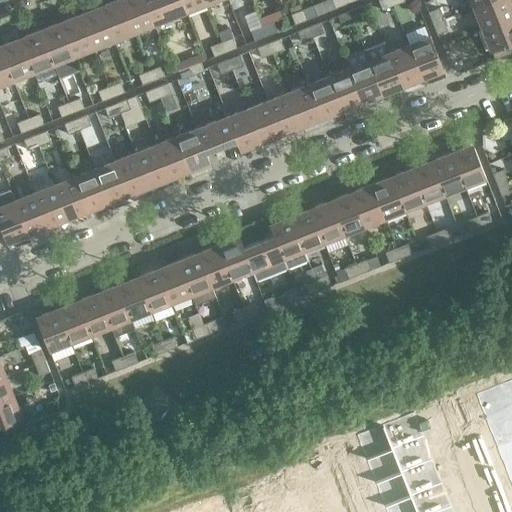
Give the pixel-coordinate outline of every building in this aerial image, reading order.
[(134,31),(121,0),(115,0),(101,6),(114,39),(134,31)] [(145,0),(121,0),(134,31),(154,23),(145,1),(146,0),(145,0)] [(147,0),(146,0),(145,1),(154,23),(186,10),(181,0),(147,0)] [(206,2),(204,0),(181,0),(186,10),(206,2)] [(346,4),(344,0),(331,0),(335,8),(346,4)] [(393,5),(391,0),(378,0),(382,9),(393,5)] [(511,15),(511,7),(509,0),(489,0),(474,6),(482,28),(511,15)] [(313,5),(302,9),(306,20),(317,15),(313,5)] [(114,39),(101,6),(80,14),(93,47),(114,39)] [(364,16),(360,6),(349,11),(353,21),(364,16)] [(438,7),(428,11),(432,23),(443,19),(438,7)] [(306,20),(302,9),(291,14),(295,24),(306,20)] [(353,21),(349,11),(338,15),(342,25),(353,21)] [(93,47),(80,14),(60,22),(73,55),(93,47)] [(511,41),(511,15),(482,28),(495,59),(511,52),(511,45),(511,42),(511,41)] [(447,30),(443,19),(432,23),(437,34),(447,30)] [(273,21),(262,25),(266,36),(277,31),(273,21)] [(73,55),(60,22),(40,30),(53,63),(73,55)] [(324,32),(320,22),(309,26),(313,37),(324,32)] [(266,36),(262,25),(250,30),(254,40),(266,36)] [(313,37),(309,26),(298,31),(302,41),(313,37)] [(53,63),(40,30),(20,38),(33,71),(53,63)] [(441,65),(430,36),(409,44),(422,77),(443,69),(441,65)] [(232,37),(221,41),(225,52),(236,47),(232,37)] [(33,71),(20,38),(0,45),(0,46),(13,79),(33,71)] [(284,48),(280,38),(268,42),(272,53),(284,48)] [(225,52),(221,41),(210,46),(214,56),(225,52)] [(384,41),(364,49),(381,93),(402,85),(389,52),(384,41)] [(272,53),(268,42),(257,47),(261,57),(272,53)] [(422,77),(409,44),(389,52),(402,85),(422,77)] [(0,83),(13,79),(0,46),(0,83)] [(381,93),(364,49),(344,57),(348,68),(361,101),(381,93)] [(243,64),(239,54),(228,59),(232,69),(243,64)] [(232,69),(228,59),(217,63),(221,73),(232,69)] [(200,60),(188,64),(193,74),(204,70),(200,60)] [(193,74),(188,64),(177,69),(181,79),(193,74)] [(160,65),(149,70),(153,80),(164,76),(160,65)] [(361,101),(348,68),(328,76),(341,109),(361,101)] [(153,80),(149,70),(138,74),(142,85),(153,80)] [(341,109),(328,76),(308,84),(321,117),(341,109)] [(120,81),(109,86),(113,96),(124,92),(120,81)] [(171,93),(167,82),(156,87),(160,97),(171,93)] [(321,117),(308,84),(288,92),(301,125),(321,117)] [(113,96),(109,86),(97,90),(102,101),(113,96)] [(160,97),(156,87),(145,91),(149,102),(160,97)] [(301,125),(288,92),(267,100),(280,133),(301,125)] [(79,97),(68,102),(72,112),(84,108),(79,97)] [(131,109),(127,98),(115,103),(120,113),(131,109)] [(280,133),(267,100),(247,108),(260,141),(280,133)] [(72,112),(68,102),(57,106),(61,117),(72,112)] [(120,113),(115,103),(104,107),(108,118),(120,113)] [(260,141),(247,108),(227,116),(236,138),(235,138),(239,149),(260,141)] [(39,113),(28,118),(32,128),(43,124),(39,113)] [(90,125),(86,114),(75,119),(79,129),(90,125)] [(236,138),(227,116),(195,128),(204,150),(205,150),(235,138),(236,138)] [(32,128),(28,118),(17,122),(21,133),(32,128)] [(79,129),(75,119),(64,123),(68,134),(79,129)] [(204,150),(195,128),(175,136),(188,169),(209,161),(205,150),(204,150)] [(50,141),(46,130),(35,135),(39,145),(50,141)] [(39,145),(35,135),(24,139),(28,150),(39,145)] [(188,169),(175,136),(155,144),(168,177),(188,169)] [(168,177),(155,144),(135,152),(148,185),(168,177)] [(485,177),(472,144),(451,152),(464,185),(485,177)] [(0,160),(10,157),(6,146),(0,148),(0,160)] [(148,185),(135,152),(115,160),(128,193),(148,185)] [(464,185),(451,152),(431,160),(444,193),(464,185)] [(128,193),(115,160),(95,168),(108,201),(128,193)] [(444,193),(431,160),(411,168),(424,201),(444,193)] [(108,201),(95,168),(74,176),(87,209),(108,201)] [(424,201),(411,168),(391,176),(404,209),(424,201)] [(502,169),(492,173),(497,184),(507,180),(502,169)] [(87,209),(74,176),(54,184),(67,217),(87,209)] [(404,209),(391,176),(371,184),(384,217),(404,209)] [(511,191),(507,180),(497,184),(501,195),(511,191)] [(67,217),(54,184),(34,192),(47,225),(67,217)] [(384,217),(371,184),(351,192),(364,225),(384,217)] [(47,225),(34,192),(14,200),(27,233),(47,225)] [(364,225),(351,192),(331,200),(344,233),(364,225)] [(27,233),(14,200),(0,205),(0,225),(6,241),(27,233)] [(344,233),(331,200),(310,208),(323,241),(344,233)] [(323,241),(310,208),(290,216),(303,249),(323,241)] [(488,211),(477,216),(481,226),(492,222),(488,211)] [(274,235),(287,268),(308,260),(303,249),(290,216),(269,224),(273,235),(274,235)] [(481,226),(477,216),(465,220),(469,231),(481,226)] [(448,227),(436,232),(440,242),(452,238),(448,227)] [(440,242),(436,232),(425,236),(429,246),(440,242)] [(273,235),(243,247),(242,247),(251,269),(256,280),(287,268),(274,235),(273,235)] [(239,236),(218,244),(231,277),(251,269),(242,247),(243,247),(239,236)] [(407,243),(396,248),(400,258),(411,253),(407,243)] [(231,277),(218,244),(198,252),(211,285),(231,277)] [(400,258),(396,248),(385,252),(389,262),(400,258)] [(215,296),(211,285),(198,252),(178,260),(191,293),(195,304),(215,296)] [(367,259),(356,264),(360,274),(371,269),(367,259)] [(191,293),(178,260),(157,268),(170,301),(191,293)] [(360,274),(356,264),(344,268),(349,278),(360,274)] [(170,301),(157,268),(137,276),(150,309),(170,301)] [(307,271),(303,280),(304,284),(315,280),(311,270),(307,271)] [(327,275),(315,280),(319,290),(331,285),(327,275)] [(154,318),(150,309),(137,276),(117,284),(133,326),(154,318)] [(319,290),(315,280),(304,284),(308,294),(319,290)] [(135,328),(133,326),(117,284),(97,292),(110,325),(114,336),(135,328)] [(284,292),(288,302),(299,298),(295,288),(284,292)] [(110,325),(97,292),(77,300),(90,333),(110,325)] [(90,333),(77,300),(57,308),(70,341),(90,333)] [(255,304),(243,308),(247,318),(259,314),(255,304)] [(70,341),(57,308),(36,316),(49,349),(70,341)] [(247,318),(243,308),(232,312),(236,323),(247,318)] [(214,320),(203,324),(207,334),(218,330),(214,320)] [(207,334),(203,324),(192,328),(196,339),(207,334)] [(37,340),(34,333),(19,339),(22,346),(37,340)] [(174,336),(162,340),(166,350),(178,346),(174,336)] [(166,350),(162,340),(151,344),(155,355),(166,350)] [(45,360),(41,349),(31,353),(35,364),(45,360)] [(133,352),(122,356),(126,366),(138,362),(133,352)] [(126,366),(122,356),(111,360),(115,371),(126,366)] [(50,371),(45,360),(35,364),(39,375),(50,371)] [(93,367),(82,372),(86,382),(97,378),(93,367)] [(86,382),(82,372),(71,376),(75,387),(86,382)] [(511,373),(473,389),(482,413),(511,401),(511,373)] [(0,401),(13,396),(5,376),(0,378),(0,401)] [(24,425),(13,396),(0,401),(0,425),(2,425),(5,433),(24,425)] [(511,401),(482,413),(491,436),(511,428),(511,401)] [(414,412),(382,425),(392,449),(423,436),(414,412)] [(382,425),(355,435),(365,459),(392,449),(382,425)] [(511,428),(491,436),(501,460),(511,455),(511,428)] [(423,436),(392,449),(401,472),(433,460),(423,436)] [(392,449),(365,459),(374,483),(401,472),(392,449)] [(314,451),(254,475),(263,497),(323,474),(314,451)] [(511,455),(501,460),(510,484),(511,482),(511,455)] [(433,460),(401,472),(410,496),(442,483),(433,460)] [(401,472),(374,483),(384,506),(410,496),(401,472)] [(442,483),(410,496),(416,511),(438,511),(451,507),(442,483)] [(208,511),(202,496),(160,511),(208,511)] [(416,511),(410,496),(384,506),(385,511),(416,511)]
